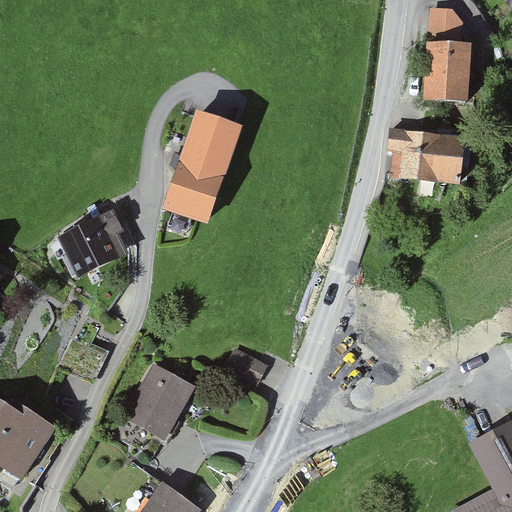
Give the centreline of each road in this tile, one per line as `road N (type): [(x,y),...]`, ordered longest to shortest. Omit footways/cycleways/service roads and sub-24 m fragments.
road 1 (residential): [(46,511),(132,336),(143,245),(206,177)]
road 2 (unclassified): [(388,0),(353,209),(309,352)]
road 3 (residential): [(511,360),(471,369),(352,431),(295,451),(269,449)]
